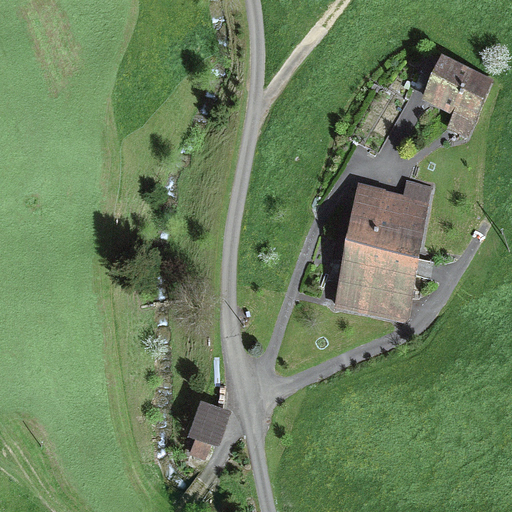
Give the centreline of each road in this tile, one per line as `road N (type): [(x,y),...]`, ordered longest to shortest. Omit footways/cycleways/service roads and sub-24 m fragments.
road 1 (unclassified): [(250,0),(247,148),(226,279),(263,511)]
road 2 (track): [(249,117),(323,22)]
